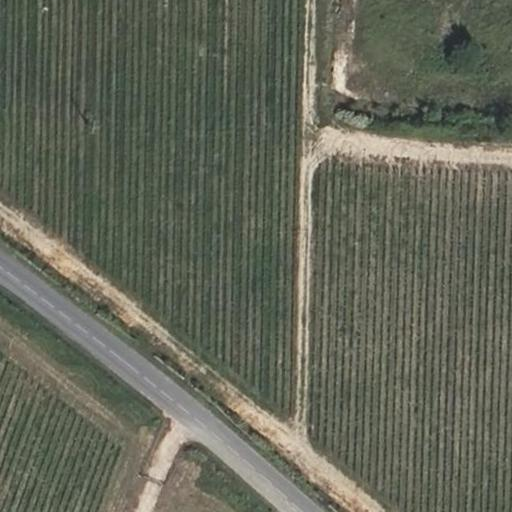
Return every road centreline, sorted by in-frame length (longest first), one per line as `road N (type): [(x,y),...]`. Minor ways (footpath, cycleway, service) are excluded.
road 1 (track): [(381,511),(303,450),(317,0)]
road 2 (tertiary): [(0,267),(305,511)]
road 3 (track): [(303,450),(0,209)]
road 4 (track): [(239,511),(0,332)]
road 5 (track): [(511,154),(313,145)]
